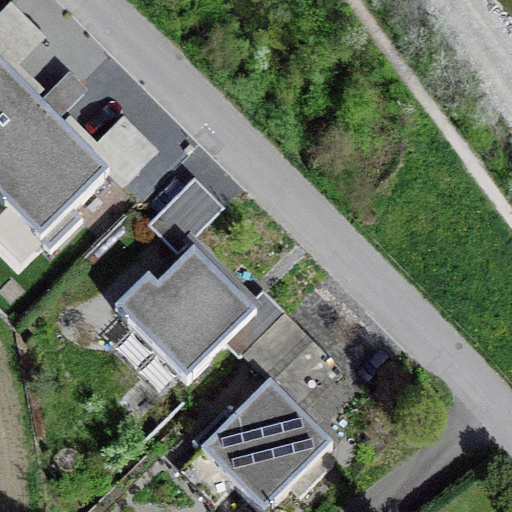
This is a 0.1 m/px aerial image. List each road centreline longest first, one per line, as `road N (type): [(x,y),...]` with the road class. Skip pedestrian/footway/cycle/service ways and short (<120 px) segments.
road 1 (residential): [(511,431),(92,0)]
road 2 (track): [(511,217),(353,0)]
